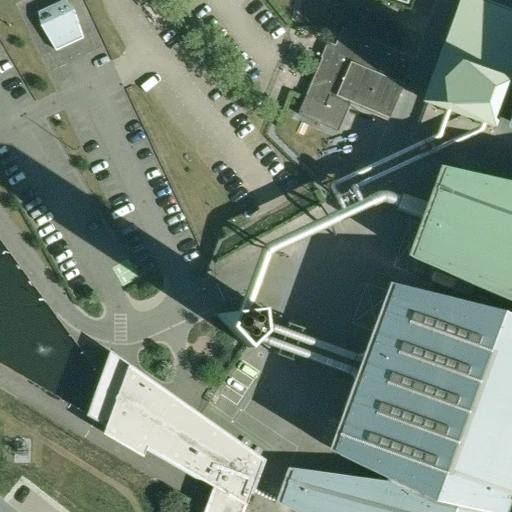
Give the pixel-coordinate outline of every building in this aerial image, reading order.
[(66,0),(38,13),(41,27),(56,51),(83,39),(74,11),(66,0)] [(328,46),(305,98),(331,109),(337,96),(388,119),(375,151),(401,162),(429,97),(455,108),(464,88),(433,75),(433,74),(438,61),(425,56),(422,62),(342,28),(334,48),(328,46)] [(511,511),(511,187),(450,171),(418,259),(511,296),(511,317),(501,312),(397,287),(338,452),(388,476),(387,479),(288,469),(279,495),(315,511),(511,511)] [(234,313),(228,329),(249,348),(266,331),(263,309),(234,313)] [(244,511),(252,493),(264,459),(166,391),(165,392),(107,385),(94,422),(212,489),(204,511),(244,511)]
